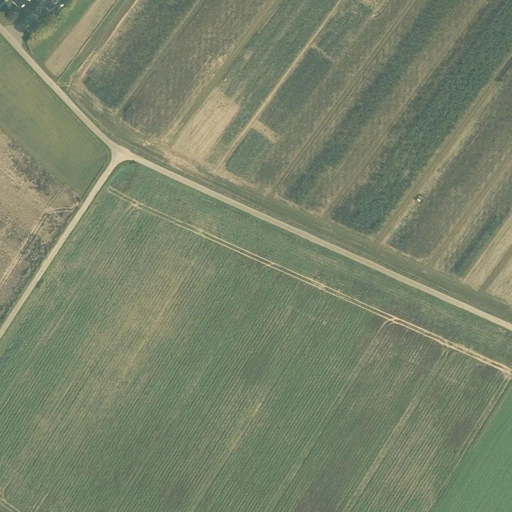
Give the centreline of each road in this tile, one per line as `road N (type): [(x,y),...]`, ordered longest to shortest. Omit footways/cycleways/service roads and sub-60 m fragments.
road 1 (unclassified): [(511,326),(122,152)]
road 2 (unclassified): [(122,152),(0,336)]
road 3 (unclassified): [(122,152),(0,30)]
